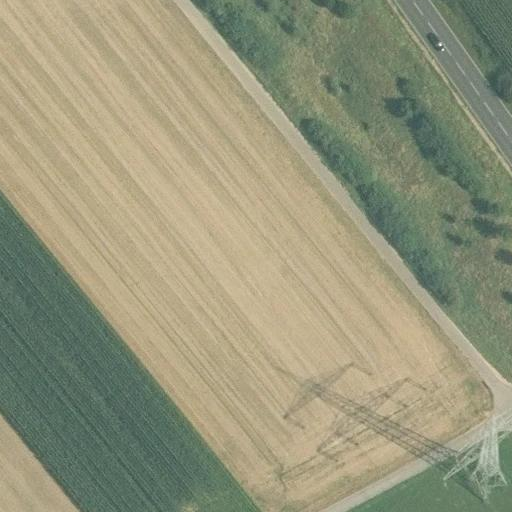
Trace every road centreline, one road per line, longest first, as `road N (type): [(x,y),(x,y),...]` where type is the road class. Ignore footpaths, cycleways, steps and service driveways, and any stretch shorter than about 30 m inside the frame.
road 1 (track): [(180,0),(511,407)]
road 2 (track): [(511,410),(327,511)]
road 3 (secondary): [(511,141),(409,0)]
